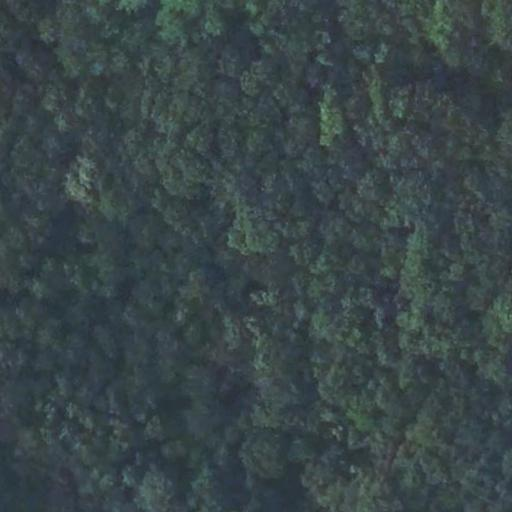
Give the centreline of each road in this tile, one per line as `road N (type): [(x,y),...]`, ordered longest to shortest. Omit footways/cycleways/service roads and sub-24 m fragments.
road 1 (track): [(216,511),(222,406),(149,233),(116,76),(76,0)]
road 2 (track): [(511,359),(343,511)]
